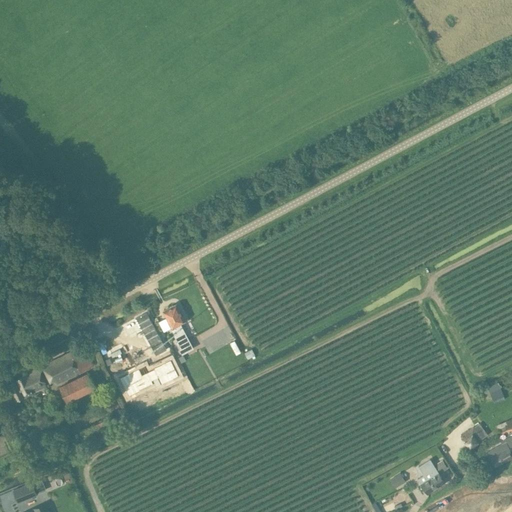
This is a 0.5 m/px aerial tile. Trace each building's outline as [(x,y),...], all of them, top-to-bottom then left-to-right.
[(168,321),(171,327),(179,342),(176,343),(182,354),(193,348),(180,323),(184,320),(176,304),(164,311),(169,320),(168,321)] [(80,372),(80,371),(93,365),(83,345),(70,352),(68,352),(47,363),(47,366),(43,369),(50,382),(54,381),(57,384),(80,372)] [(145,365),(120,378),(129,396),(154,383),(153,381),(159,378),(161,384),(179,375),(171,359),(153,367),(154,369),(148,372),(145,365)] [(36,369),(7,383),(15,401),(45,386),(36,369)] [(60,385),(67,401),(98,388),(90,371),(60,385)] [(487,387),(492,398),(503,394),(498,382),(487,387)] [(160,397),(164,404),(171,401),(168,394),(160,397)] [(153,409),(163,405),(159,395),(149,399),(153,409)] [(80,431),(84,439),(86,442),(114,428),(109,416),(80,431)] [(470,448),(483,439),(474,426),(461,435),(470,448)] [(511,454),(509,448),(505,442),(488,452),(495,464),(496,467),(511,457),(511,454)] [(424,475),(417,479),(427,494),(445,482),(429,458),(418,465),(424,475)] [(406,480),(401,471),(389,478),(395,487),(406,480)] [(32,483),(13,490),(18,501),(37,494),(32,483)]
